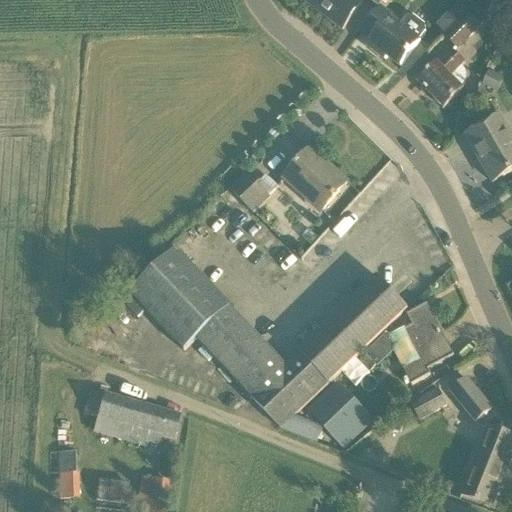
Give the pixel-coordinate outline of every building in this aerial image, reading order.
[(342,30),(364,1),(362,0),(309,0),(307,3),(342,30)] [(458,49),(480,27),(485,24),(496,0),(475,0),(469,13),(468,15),(446,37),(458,49)] [(460,0),(456,7),(469,13),(475,0),(460,0)] [(391,16),(379,7),(360,31),(370,39),(366,45),(385,60),(387,57),(400,67),(420,41),(419,41),(425,32),(424,26),(409,13),(400,26),(389,18),(391,16)] [(432,69),(418,83),(444,109),(458,95),(463,89),(462,88),(450,76),(460,65),(464,62),(452,51),(438,64),(432,69)] [(511,171),(511,136),(500,116),(465,137),(492,183),(511,171)] [(321,213),(334,198),(347,183),(310,150),(283,180),(321,213)] [(251,211),(267,196),(245,173),(230,189),(251,211)] [(280,430),(287,423),(311,401),(324,388),(407,310),(377,278),(285,365),(230,307),(177,250),(130,295),(183,351),(195,340),(280,430)] [(427,370),(453,356),(426,305),(406,316),(412,326),(404,330),(421,361),(403,371),(412,386),(430,376),(427,370)] [(377,368),(399,347),(386,334),(358,361),(370,372),(376,366),(377,368)] [(450,392),(476,423),(491,410),(466,379),(450,392)] [(338,386),(308,414),(342,450),(372,422),(338,386)] [(411,424),(419,420),(419,421),(447,406),(438,391),(411,405),(412,407),(404,412),(411,424)] [(173,442),(180,416),(103,394),(90,392),(84,415),(96,419),(92,432),(145,447),(147,443),(158,446),(161,438),(173,442)] [(511,437),(488,428),(467,481),(461,495),(491,507),(511,453),(511,437)] [(75,475),(75,453),(58,453),(59,500),(79,499),(78,475),(75,475)] [(144,501),(142,511),(164,511),(169,482),(141,478),(138,500),(144,501)] [(119,511),(125,511),(129,484),(99,481),(96,509),(119,511)]
